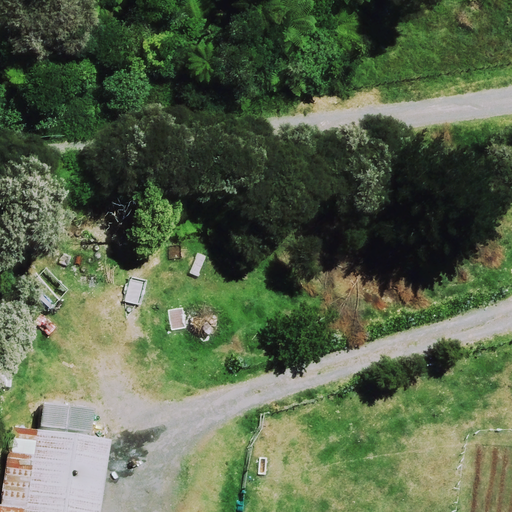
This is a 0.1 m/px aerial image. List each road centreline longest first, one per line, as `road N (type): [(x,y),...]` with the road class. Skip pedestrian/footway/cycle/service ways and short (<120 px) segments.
road 1 (track): [(511,90),(0,165)]
road 2 (track): [(511,313),(164,437),(140,470),(133,511)]
